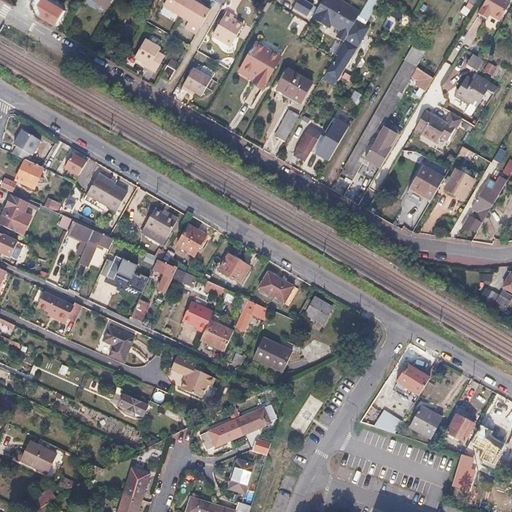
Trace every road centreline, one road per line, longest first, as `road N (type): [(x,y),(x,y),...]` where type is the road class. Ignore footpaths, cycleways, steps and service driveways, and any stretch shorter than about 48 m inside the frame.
road 1 (residential): [(0,9),(404,242),(511,252)]
road 2 (residential): [(404,325),(11,98)]
road 3 (residential): [(308,475),(404,325)]
road 4 (residential): [(511,387),(404,325)]
